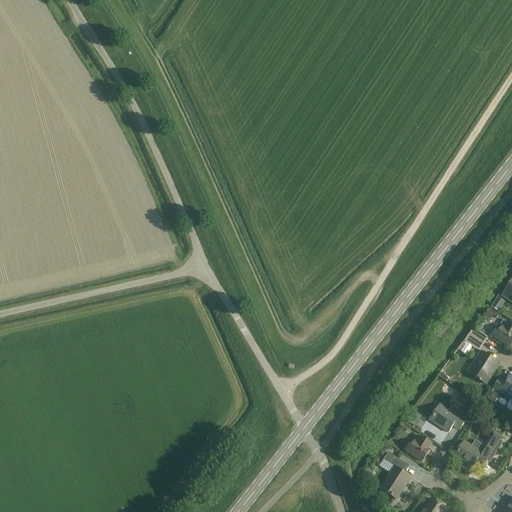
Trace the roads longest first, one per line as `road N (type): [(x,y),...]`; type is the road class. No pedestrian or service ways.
road 1 (track): [(280,390),(335,351),(511,78)]
road 2 (secondary): [(303,428),(511,164)]
road 3 (unclassified): [(207,268),(141,120),(68,0)]
road 4 (unclassified): [(0,314),(207,268)]
road 5 (unclassified): [(303,428),(207,268)]
